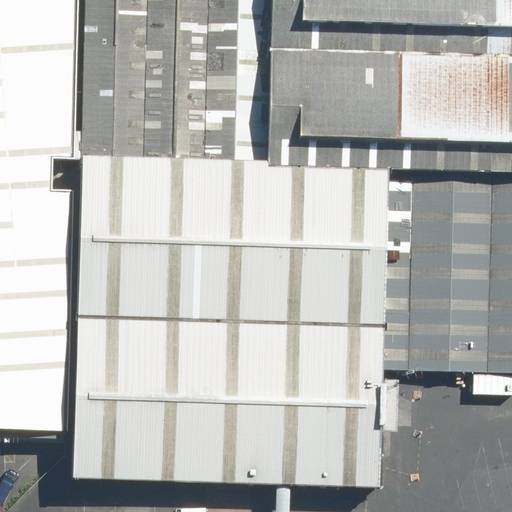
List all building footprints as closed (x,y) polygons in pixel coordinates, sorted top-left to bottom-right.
[(0,0),(0,433),(64,436),(73,0),(0,0)] [(90,0),(84,158),(197,163),(203,0),(90,0)] [(203,0),(197,163),(260,165),(265,49),(266,0),(203,0)] [(511,0),(266,0),(265,49),(511,58),(511,0)] [(511,58),(265,49),(260,165),(393,171),(511,175),(511,58)] [(84,158),(72,477),(380,489),(385,368),(393,171),(260,165),(197,163),(84,158)] [(511,175),(393,171),(385,368),(511,373),(511,175)]
